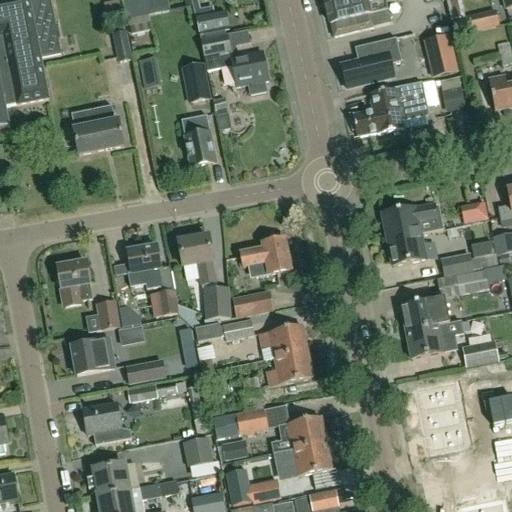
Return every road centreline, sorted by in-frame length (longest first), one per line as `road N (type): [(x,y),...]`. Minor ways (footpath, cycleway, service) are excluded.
road 1 (residential): [(392,511),(328,184)]
road 2 (residential): [(7,240),(328,184)]
road 3 (residential): [(57,511),(7,240)]
road 4 (residential): [(328,184),(288,0)]
road 5 (residential): [(328,184),(511,148)]
